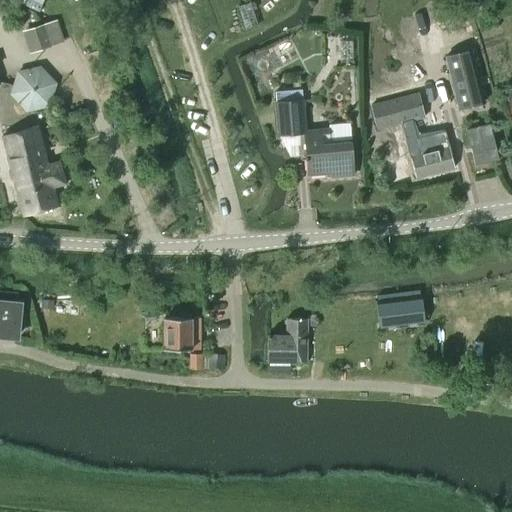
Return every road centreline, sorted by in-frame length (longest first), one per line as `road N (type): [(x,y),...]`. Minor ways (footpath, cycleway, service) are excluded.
road 1 (tertiary): [(0,240),(234,244),(511,211)]
road 2 (track): [(171,0),(234,244)]
